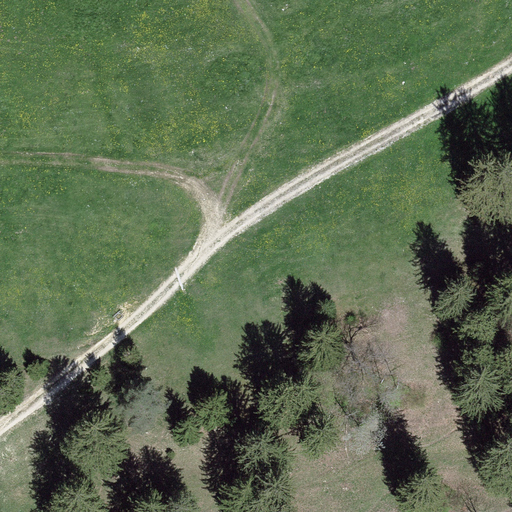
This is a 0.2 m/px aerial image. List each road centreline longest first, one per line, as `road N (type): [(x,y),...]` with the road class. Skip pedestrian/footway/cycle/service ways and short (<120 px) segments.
road 1 (track): [(0,429),(148,307),(211,241),(423,126),(511,63)]
road 2 (track): [(211,241),(203,196),(160,172),(96,163),(0,166)]
